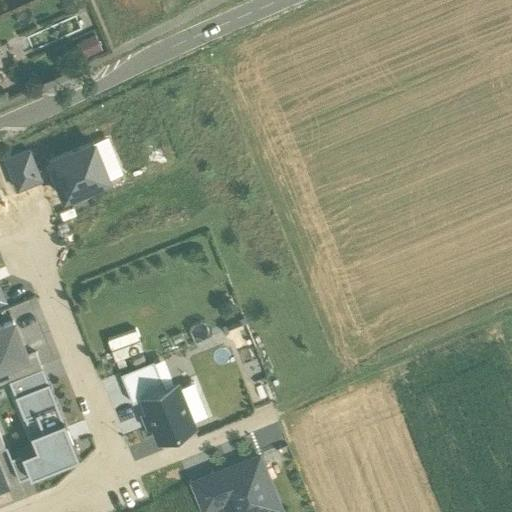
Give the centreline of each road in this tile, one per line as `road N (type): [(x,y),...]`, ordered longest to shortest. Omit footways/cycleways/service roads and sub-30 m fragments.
road 1 (tertiary): [(0,121),(27,118),(280,0)]
road 2 (track): [(276,414),(511,315)]
road 3 (residential): [(29,243),(120,474)]
road 4 (residential): [(120,474),(276,414)]
